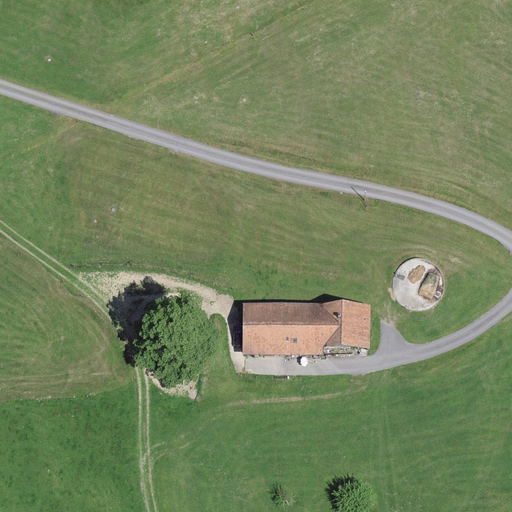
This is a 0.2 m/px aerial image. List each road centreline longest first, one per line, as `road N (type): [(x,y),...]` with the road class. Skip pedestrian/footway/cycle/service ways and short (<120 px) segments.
road 1 (unclassified): [(0,88),(285,173),(456,210),(511,246)]
road 2 (track): [(155,511),(133,330),(71,267),(0,220)]
